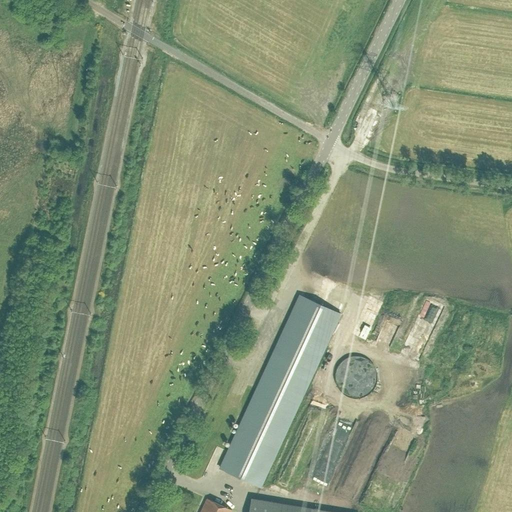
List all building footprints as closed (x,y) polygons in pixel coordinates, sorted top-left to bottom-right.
[(258,386),(246,413),(220,469),(261,488),(287,432),(299,405),(316,368),(343,309),(302,290),(275,349),(258,386)] [(375,312),(380,303),(373,300),(369,308),(375,312)] [(335,375),(335,377),(335,379),(335,380),(335,382),(336,384),(337,386),(337,387),(338,389),(339,390),(341,391),(342,393),(343,394),(345,395),(346,396),(348,396),(350,397),(351,398),(353,398),(355,398),(357,398),(358,398),(360,397),(362,397),(364,396),(365,396),(367,395),(368,394),(370,393),(371,391),(372,390),(373,389),(374,387),(375,386),(376,384),(376,382),(377,380),(377,379),(377,377),(377,375),(377,373),(376,372),(376,370),(375,368),(374,367),(373,365),(372,364),(371,362),(370,361),(368,360),(367,359),(365,358),(364,357),(362,357),(360,356),(358,356),(357,356),(355,356),(353,356),(351,356),(350,357),(348,357),(346,358),(345,359),(343,360),(342,361),(341,362),(339,364),(338,365),(337,367),(337,368),(336,370),(335,372),(335,373),(335,375)] [(423,381),(425,373),(419,371),(417,380),(423,381)] [(339,423),(344,413),(339,411),(335,420),(339,423)] [(332,511),(251,498),(249,511),(332,511)] [(231,511),(232,511),(207,499),(200,511),(231,511)]
